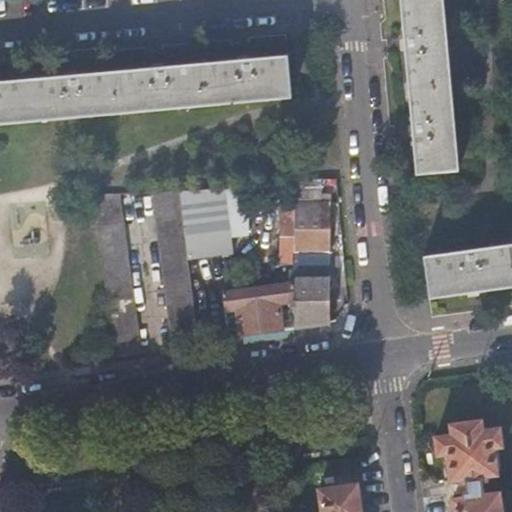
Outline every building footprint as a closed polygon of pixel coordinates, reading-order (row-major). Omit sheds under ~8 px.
[(399,0),(415,171),(457,167),(441,0),(399,0)] [(286,51),(0,78),(0,120),(290,94),(289,79),(286,51)] [(294,204),(294,182),(276,183),(276,261),(293,260),(293,253),(294,204)] [(151,189),(162,268),(189,266),(187,256),(233,250),(224,185),(151,189)] [(119,190),(92,191),(104,272),(130,270),(119,190)] [(330,251),(330,201),(294,204),(293,253),(293,260),(293,265),(304,264),(304,253),(330,251)] [(428,296),(511,285),(511,242),(422,254),(428,296)] [(198,336),(213,335),(211,325),(197,327),(189,266),(162,268),(173,347),(199,343),(198,336)] [(104,272),(116,355),(141,351),(130,270),(104,272)] [(293,282),(293,324),(330,319),(330,275),(293,279),(293,282)] [(228,332),(293,324),(293,282),(223,289),(228,332)] [(451,431),(435,434),(437,450),(446,449),(450,476),(461,474),(464,494),(453,496),(455,511),(500,511),(497,490),(482,492),(479,477),(483,477),(482,472),(494,470),(490,443),(500,442),(497,425),(481,428),(479,417),(450,421),(451,431)] [(360,511),(356,480),(317,485),(321,511),(360,511)]
